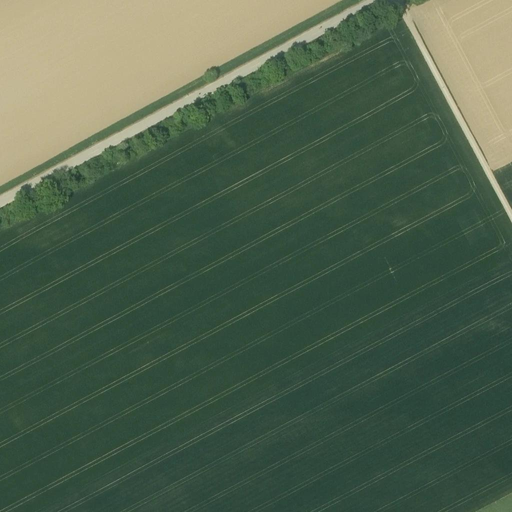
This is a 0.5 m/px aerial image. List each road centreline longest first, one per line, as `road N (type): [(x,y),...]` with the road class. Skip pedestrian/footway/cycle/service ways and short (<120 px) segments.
road 1 (track): [(376,0),(0,199)]
road 2 (track): [(399,0),(511,210)]
